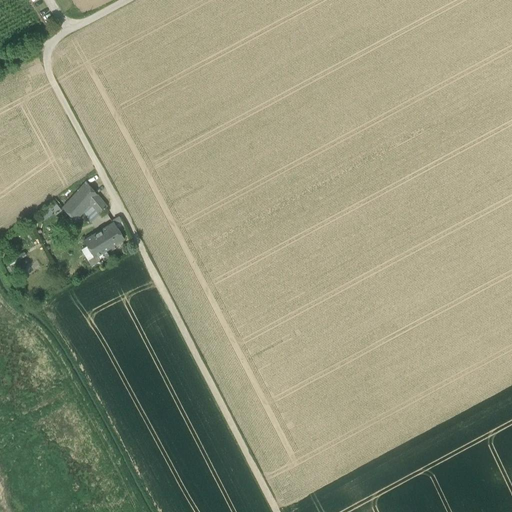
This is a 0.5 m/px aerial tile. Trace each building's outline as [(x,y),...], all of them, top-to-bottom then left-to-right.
[(86,182),(63,208),(74,220),(89,202),(98,213),(106,206),(86,182)] [(93,256),(94,258),(96,256),(105,251),(124,238),(113,221),(83,241),(86,246),(93,256)] [(0,248),(0,253),(2,257),(9,252),(5,246),(0,248)] [(93,256),(86,246),(81,249),(87,260),(93,256)] [(105,251),(96,256),(99,261),(99,262),(109,257),(105,251)] [(91,266),(99,261),(96,256),(94,258),(93,256),(87,260),(91,266)]
